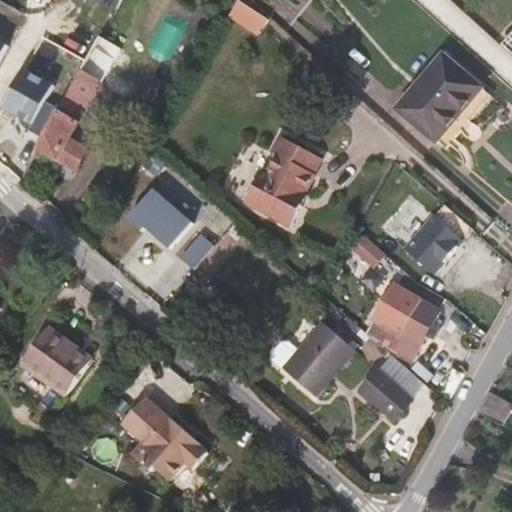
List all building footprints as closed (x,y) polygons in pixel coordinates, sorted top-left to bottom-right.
[(120,16),(128,0),(73,0),(73,1),(87,8),(91,1),(120,16)] [(227,37),(260,56),(270,38),(237,20),(227,37)] [(0,72),(10,54),(0,48),(0,72)] [(114,76),(93,63),(81,85),(73,99),(66,111),(87,124),(114,76)] [(470,118),(483,103),(447,69),(399,122),(434,156),(448,142),(445,138),(466,117),(470,118)] [(26,77),(5,115),(35,132),(32,138),(47,146),(63,117),(49,109),(57,94),(26,77)] [(73,149),(87,124),(66,111),(63,117),(47,146),(40,159),(83,182),(94,163),(73,149)] [(250,209),(291,232),(305,213),(299,208),(325,161),(291,142),(269,182),(266,180),(250,209)] [(159,194),(132,223),(146,236),(149,232),(173,254),(197,229),(159,194)] [(435,228),(404,262),(432,287),(462,253),(435,228)] [(201,233),(182,258),(197,269),(216,244),(201,233)] [(391,321),(379,343),(421,365),(446,319),(418,303),(402,327),(391,321)] [(66,380),(81,355),(87,343),(42,316),(35,327),(20,351),(66,380)] [(278,376),(311,404),(352,360),(319,330),(278,376)] [(375,381),(405,410),(420,395),(389,366),(375,381)] [(354,403),(387,431),(405,410),(375,381),(354,403)] [(511,397),(493,387),(490,393),(480,410),(499,419),(511,397)] [(197,481),(215,460),(154,408),(132,433),(148,449),(138,460),(168,487),(183,470),(197,481)]
